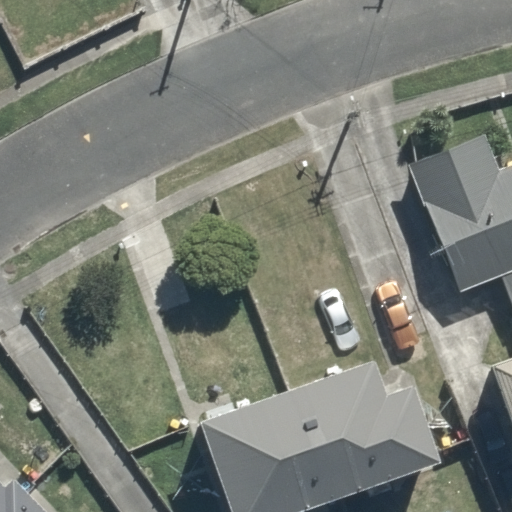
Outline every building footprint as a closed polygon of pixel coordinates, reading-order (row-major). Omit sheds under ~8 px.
[(511,301),(511,92),(397,127),(445,286),(488,273),(498,305),(511,301)] [(511,329),(474,339),(496,433),(511,429),(511,329)] [(349,377),(337,342),(186,395),(225,506),(376,454),(413,441),(386,364),(349,377)] [(46,511),(0,460),(0,511),(46,511)] [(511,511),(511,483),(478,494),(483,511),(511,511)]
